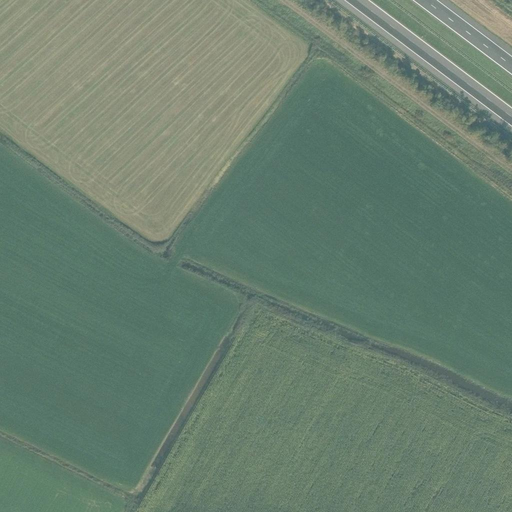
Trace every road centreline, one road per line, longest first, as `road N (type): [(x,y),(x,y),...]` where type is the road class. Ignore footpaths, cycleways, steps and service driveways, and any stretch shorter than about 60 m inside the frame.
road 1 (track): [(283,0),(511,172)]
road 2 (motorway): [(350,0),(511,122)]
